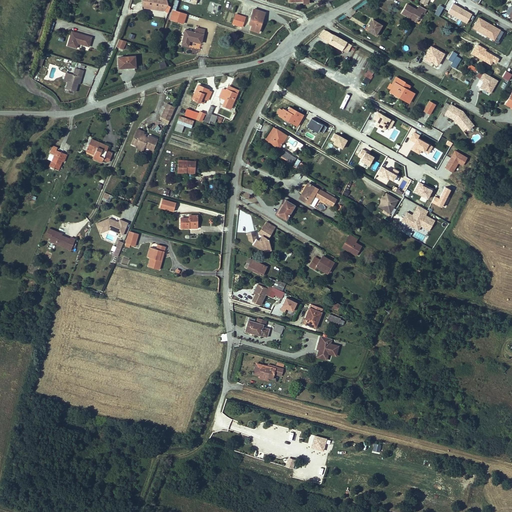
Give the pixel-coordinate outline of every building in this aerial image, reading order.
[(166,0),(141,0),(142,0),(144,7),(164,10),(168,4),(166,0)] [(453,3),(448,12),(467,23),(472,14),(453,3)] [(402,14),(412,19),(413,18),(418,21),(422,13),(424,14),(426,10),(419,5),(417,10),(408,5),(402,14)] [(434,15),(439,17),(442,7),(437,5),(434,15)] [(253,8),(248,24),(251,26),(250,30),(259,33),(266,12),(253,8)] [(187,14),(176,10),(172,9),(169,19),(184,23),(187,14)] [(246,17),(236,14),(232,24),(242,27),(246,17)] [(483,20),(479,17),(473,28),(477,30),(479,28),(488,34),(487,36),(494,40),(500,30),(488,23),(486,24),(485,23),(485,22),(483,21),(483,20)] [(382,25),(373,19),(368,27),(367,30),(376,35),(382,25)] [(184,29),(181,45),(189,46),(190,41),(202,44),(205,30),(196,28),(195,32),(184,29)] [(504,32),(500,30),(494,40),(498,42),(504,32)] [(67,45),(76,48),(78,43),(89,46),(91,37),(72,31),(67,45)] [(333,34),(327,31),(322,38),(347,52),(351,45),(333,34)] [(119,39),(116,47),(123,50),(127,42),(119,39)] [(444,54),(431,46),(425,57),(432,61),(438,65),(444,54)] [(458,54),(453,51),(448,59),(452,62),(450,65),(455,68),(461,59),(459,57),(456,56),(458,54)] [(118,57),(119,68),(136,67),(135,56),(118,57)] [(84,70),(75,68),(73,74),(66,72),(64,81),(68,82),(66,89),(76,92),(78,83),(80,84),(84,70)] [(508,81),(511,74),(505,71),(502,78),(508,81)] [(489,95),(498,81),(484,73),(475,87),(489,95)] [(398,78),(393,86),(392,85),(390,84),(388,87),(391,89),(391,90),(397,94),(396,95),(409,103),(414,93),(408,90),(410,86),(405,83),(405,82),(398,78)] [(197,84),(192,99),(204,104),(206,100),(208,101),(212,92),(209,90),(210,89),(197,84)] [(222,88),(218,97),(225,100),(222,106),(231,109),(239,90),(228,85),(226,88),(225,89),(222,88)] [(345,112),(352,114),(356,100),(350,97),(345,112)] [(430,101),(424,111),(430,115),(435,104),(430,101)] [(175,107),(166,103),(160,117),(161,117),(160,119),(168,123),(175,107)] [(463,111),(451,104),(445,114),(456,120),(456,119),(458,120),(459,121),(457,123),(463,131),(466,128),(468,130),(473,125),(463,111)] [(181,106),(178,112),(185,115),(186,109),(181,106)] [(210,106),(204,121),(209,124),(210,121),(215,122),(216,118),(219,119),(218,122),(220,123),(223,118),(212,114),(214,107),(210,106)] [(297,126),(303,114),(290,107),(288,111),(283,109),(282,110),(279,109),(277,113),(280,115),(279,116),(285,119),(289,121),(297,126)] [(186,109),(185,115),(196,119),(202,121),(205,114),(199,111),(199,113),(186,109)] [(180,116),(177,123),(191,128),(194,121),(180,116)] [(306,127),(323,134),(327,126),(310,118),(306,127)] [(189,135),(191,128),(177,123),(174,130),(189,135)] [(266,140),(280,148),(287,134),(274,127),(266,140)] [(148,138),(145,137),(146,134),(144,133),(144,132),(138,129),(131,143),(136,145),(135,147),(143,150),(144,146),(153,150),(158,139),(149,136),(148,138)] [(91,138),(87,147),(96,151),(94,155),(93,158),(102,162),(103,159),(109,162),(111,157),(105,154),(107,151),(99,148),(101,143),(91,138)] [(101,143),(99,148),(107,151),(109,146),(101,143)] [(53,146),(47,159),(51,161),(49,166),(59,170),(66,154),(56,150),(57,148),(53,146)] [(293,163),(296,158),(282,149),(279,154),(293,163)] [(178,162),(177,173),(195,174),(196,161),(187,160),(187,163),(178,162)] [(332,206),(336,199),(333,198),(326,193),(308,183),(299,198),(309,204),(314,195),(332,206)] [(418,184),(414,193),(428,199),(431,189),(418,184)] [(398,200),(386,193),(384,196),(382,195),(380,199),(380,203),(378,206),(383,209),(382,212),(389,216),(398,200)] [(277,214),(287,220),(295,205),(285,199),(277,214)] [(176,205),(163,201),(161,209),(174,212),(176,205)] [(181,217),(180,228),(189,228),(189,226),(198,226),(198,215),(188,215),(188,217),(181,217)] [(118,222),(109,218),(96,224),(100,233),(109,230),(118,233),(120,228),(125,230),(128,223),(119,219),(118,222)] [(275,227),(267,222),(265,225),(264,225),(258,234),(262,236),(259,240),(256,238),(254,231),(247,233),(249,240),(253,243),(252,244),(260,249),(264,248),(263,245),(267,244),(270,243),(269,240),(268,239),(275,227)] [(70,238),(59,234),(59,232),(49,228),(46,235),(51,237),(50,240),(71,249),(75,239),(70,237),(70,238)] [(401,233),(410,237),(412,232),(403,228),(401,233)] [(134,246),(138,234),(129,231),(126,243),(134,246)] [(356,242),(357,239),(350,234),(342,247),(356,256),(362,246),(356,242)] [(117,257),(123,242),(118,240),(112,255),(117,257)] [(159,270),(161,261),(159,260),(162,251),(164,252),(165,247),(158,244),(156,250),(150,248),(147,257),(150,258),(148,266),(159,270)] [(309,265),(315,269),(316,267),(328,273),(334,262),(322,255),(320,260),(314,256),(309,265)] [(267,267),(252,259),(250,262),(248,260),(244,267),(262,275),(267,267)] [(270,285),(269,286),(282,291),(285,283),(276,279),(275,281),(269,278),(266,283),(270,285)] [(269,286),(268,289),(258,284),(254,293),(256,294),(252,301),(260,305),(265,294),(268,295),(270,290),(275,293),(274,295),(282,298),(284,292),(282,291),(269,286)] [(293,311),(297,302),(286,297),(281,309),(285,311),(286,308),(293,311)] [(340,305),(334,302),(331,307),(337,310),(340,305)] [(323,309),(311,304),(306,317),(307,317),(305,323),(315,327),(323,309)] [(341,318),(330,314),(327,320),(339,325),(341,318)] [(266,320),(258,318),(256,322),(255,322),(249,320),(248,320),(245,331),(267,337),(269,329),(264,328),(263,327),(264,324),(265,325),(266,320)] [(273,330),(282,333),(284,327),(275,324),(273,330)] [(317,357),(324,359),(325,354),(328,353),(336,355),(338,346),(331,344),(328,343),(329,338),(320,335),(318,344),(320,345),(317,357)] [(257,365),(254,376),(272,381),(273,375),(279,377),(281,369),(270,366),(269,369),(257,365)] [(288,440),(295,441),(297,434),(290,432),(288,440)] [(314,435),(311,448),(324,452),(327,439),(314,435)] [(380,453),(381,445),(373,444),(372,453),(380,453)] [(285,467),(293,469),(295,459),(288,458),(285,467)] [(309,480),(321,483),(321,480),(317,479),(318,474),(311,472),(309,480)]
